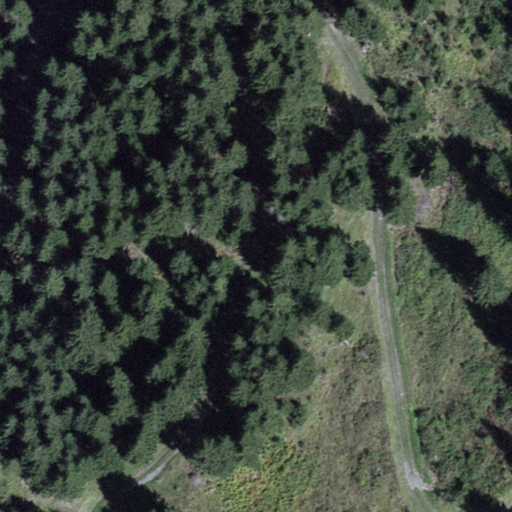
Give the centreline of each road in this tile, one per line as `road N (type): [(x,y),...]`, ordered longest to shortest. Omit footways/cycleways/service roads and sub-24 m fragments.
road 1 (track): [(193,0),(217,24),(259,123),(261,211),(208,401),(96,511)]
road 2 (track): [(309,0),(365,89),(413,497),(426,511)]
road 3 (track): [(0,211),(11,107),(37,29),(54,3),(136,0)]
